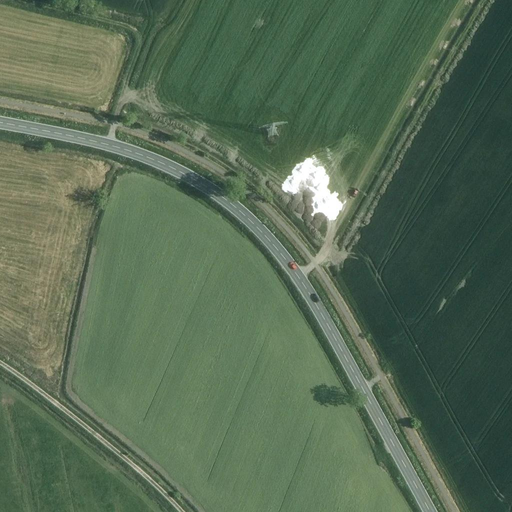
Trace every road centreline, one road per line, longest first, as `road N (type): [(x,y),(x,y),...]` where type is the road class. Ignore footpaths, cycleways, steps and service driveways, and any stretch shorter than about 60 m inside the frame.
road 1 (secondary): [(0,123),(146,157),(249,218),(299,278),(430,511)]
road 2 (track): [(180,511),(0,362)]
